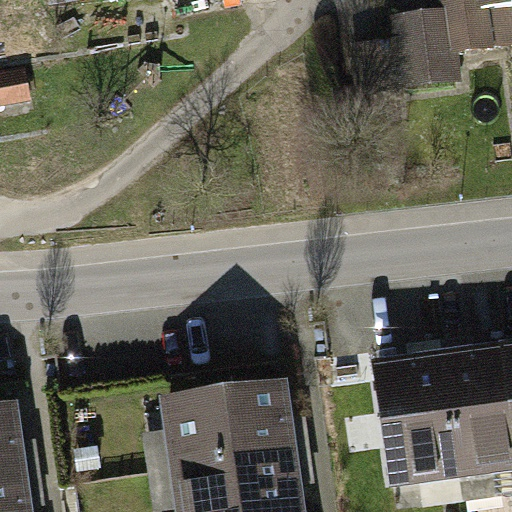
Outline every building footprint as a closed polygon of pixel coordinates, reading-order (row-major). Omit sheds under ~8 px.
[(511,0),(409,0),(397,1),(406,83),(461,76),(457,40),(511,33),(511,0)] [(0,113),(37,106),(30,73),(0,78),(0,113)] [(511,357),(510,344),(447,352),(466,474),(511,466),(511,357)] [(447,352),(379,363),(399,486),(466,474),(447,352)] [(165,403),(172,464),(293,446),(288,383),(165,403)] [(0,407),(0,476),(28,472),(16,405),(0,407)] [(172,464),(178,511),(304,511),(293,446),(172,464)] [(0,511),(33,511),(28,472),(0,476),(0,511)]
